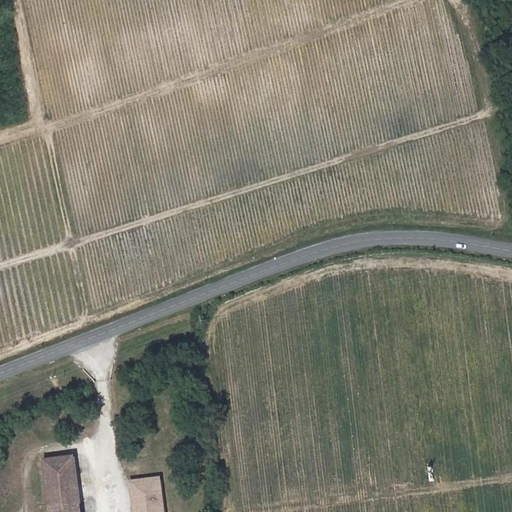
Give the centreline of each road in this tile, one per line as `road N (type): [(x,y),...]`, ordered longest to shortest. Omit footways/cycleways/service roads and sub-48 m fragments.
road 1 (tertiary): [(0,374),(340,245),(421,238),(511,253)]
road 2 (track): [(511,275),(390,260),(313,273),(230,304),(211,325),(229,511)]
